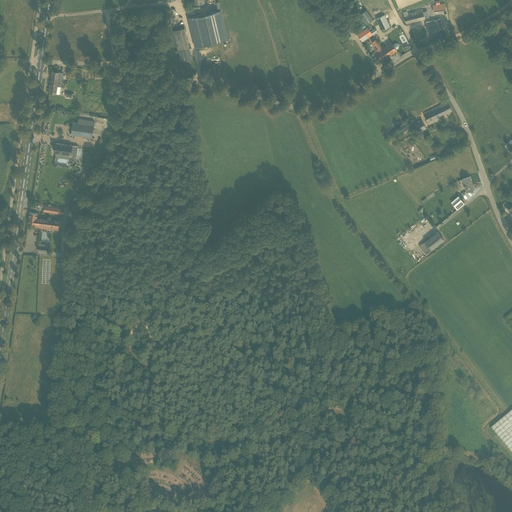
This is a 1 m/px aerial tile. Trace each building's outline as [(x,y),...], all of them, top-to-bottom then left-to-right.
[(406,23),(425,18),(428,17),(427,11),(423,12),(422,9),(415,10),(416,12),(407,14),(407,12),(403,13),(406,23)] [(228,40),(221,10),(219,11),(189,18),(196,47),(228,40)] [(359,15),(366,25),(369,23),(371,22),(372,21),(373,20),(367,10),(366,10),(359,15)] [(385,15),(376,19),(382,30),(390,27),(390,26),(384,15),(385,15)] [(440,19),(426,22),(428,33),(443,30),(440,19)] [(177,50),(179,57),(180,62),(192,60),(191,55),(189,48),(184,28),(173,31),(177,50)] [(365,29),(357,34),(362,42),(370,36),(369,35),(365,29)] [(381,47),(376,39),(372,42),(377,49),(377,50),(378,49),(379,51),(377,53),(382,60),(387,56),(382,49),(381,47)] [(382,49),(387,56),(396,50),(395,49),(396,49),(398,48),(399,47),(399,46),(398,44),(397,44),(396,43),(395,43),(394,44),(394,45),(393,46),(391,43),(382,49)] [(55,94),(60,94),(63,73),(59,72),(52,71),(49,93),(55,94)] [(447,101),(440,104),(440,105),(430,110),(423,114),(427,121),(444,113),(444,115),(452,111),(447,101)] [(419,132),(426,128),(420,118),(407,125),(411,133),(418,129),(419,132)] [(71,134),(92,137),(94,126),(78,123),(73,122),(71,134)] [(54,152),(76,155),(78,146),(56,143),(54,152)] [(462,179),(466,191),(474,189),(470,176),(462,179)] [(457,209),(464,203),(460,199),(453,205),(457,209)] [(63,214),(64,210),(64,208),(44,205),(43,211),(63,214)] [(30,212),(28,223),(35,224),(34,227),(58,230),(59,221),(36,218),(37,213),(30,212)] [(426,243),(431,249),(444,240),(437,232),(425,242),(426,243)] [(38,243),(37,250),(46,251),(46,247),(40,246),(41,243),(38,243)] [(511,411),(491,429),(511,454),(511,411)]
